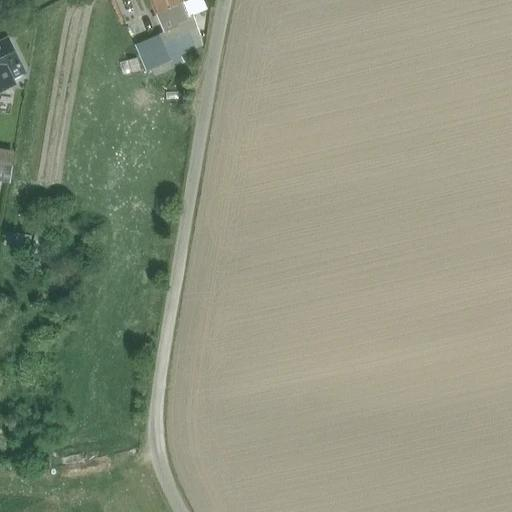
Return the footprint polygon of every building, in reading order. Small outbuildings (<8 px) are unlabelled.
[(182,0),(150,0),(156,14),(184,3),(182,0)] [(184,3),(156,14),(164,33),(178,28),(176,23),(190,17),(184,3)] [(190,17),(176,23),(178,28),(164,33),(159,36),(170,61),(202,46),(190,17)] [(159,36),(135,46),(146,72),(170,61),(159,36)] [(22,76),(26,74),(8,38),(0,42),(0,90),(23,79),(22,76)] [(14,157),(0,154),(0,164),(12,166),(14,157)] [(12,166),(0,164),(0,181),(10,183),(12,166)]
